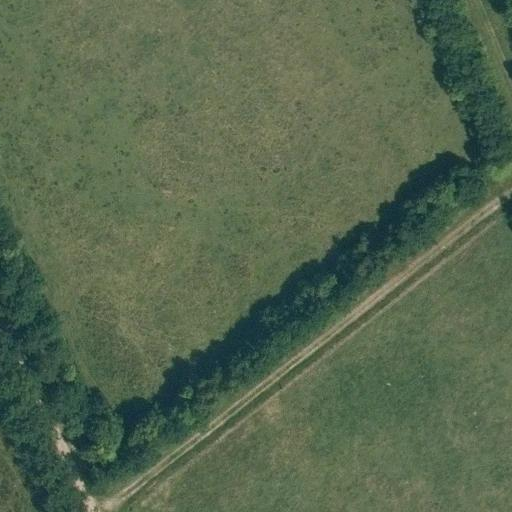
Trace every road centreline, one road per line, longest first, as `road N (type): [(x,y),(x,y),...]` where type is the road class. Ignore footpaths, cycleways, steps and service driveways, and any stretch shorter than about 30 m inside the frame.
road 1 (track): [(101,511),(511,190),(511,89),(474,0)]
road 2 (unclassified): [(92,511),(0,321)]
